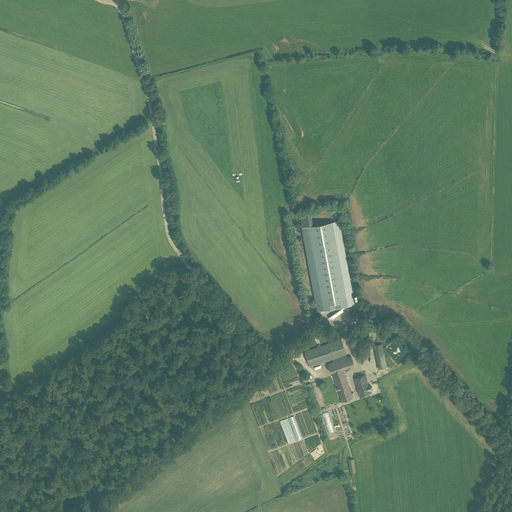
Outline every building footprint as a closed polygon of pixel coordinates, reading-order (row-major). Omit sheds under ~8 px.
[(332,222),(308,226),(323,310),(348,305),(332,222)] [(305,352),(310,367),(333,359),(333,362),(347,357),(341,339),(305,352)] [(331,372),(342,402),(353,398),(343,368),(354,365),(351,356),(328,364),(330,373),(331,372)] [(379,369),(386,367),(385,360),(377,362),(379,369)] [(353,379),(360,397),(371,393),(370,391),(372,390),(370,385),(369,385),(365,374),(353,379)] [(326,404),(331,403),(327,388),(322,390),(326,404)]
